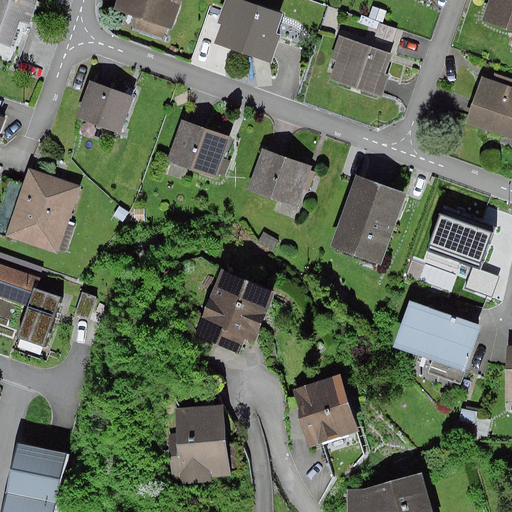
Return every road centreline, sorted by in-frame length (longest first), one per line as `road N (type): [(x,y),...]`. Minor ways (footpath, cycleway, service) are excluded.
road 1 (residential): [(87,0),(73,38),(401,155)]
road 2 (residential): [(331,511),(256,363)]
road 3 (residential): [(455,0),(401,155)]
